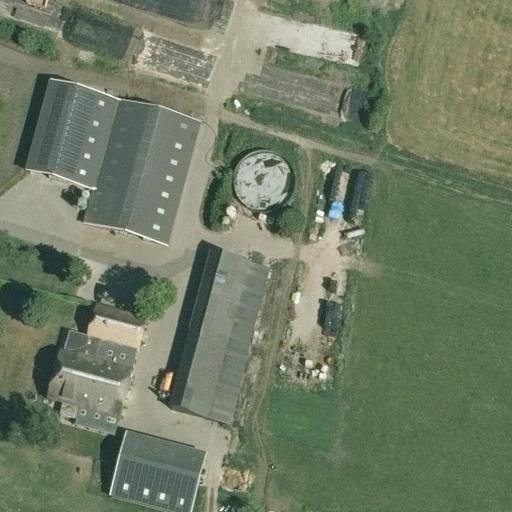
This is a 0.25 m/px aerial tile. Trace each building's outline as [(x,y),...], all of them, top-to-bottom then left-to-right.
[(333,45),(339,34),(321,26),(315,37),(333,45)] [(52,84),(29,173),(93,189),(83,227),(167,249),(200,123),(52,84)] [(285,162),(280,158),(274,155),(267,153),(260,153),(253,155),(247,158),(241,162),(237,168),(234,174),(232,181),(232,188),(233,195),(236,201),(241,207),(246,211),(252,214),(259,216),(265,216),(272,215),(278,213),(283,209),(288,205),(292,199),(294,193),(295,186),(294,180),(293,173),(290,167),(285,162)] [(325,187),(325,208),(346,208),(346,187),(325,187)] [(168,411),(228,427),(269,270),(209,254),(168,411)] [(343,301),(346,281),(321,278),(309,370),(325,372),(335,300),(343,301)] [(148,320),(95,307),(87,340),(83,339),(78,358),(60,353),(48,401),(120,420),(133,371),(96,362),(100,345),(139,356),(148,320)] [(190,511),(204,462),(126,441),(111,499),(159,511),(190,511)]
